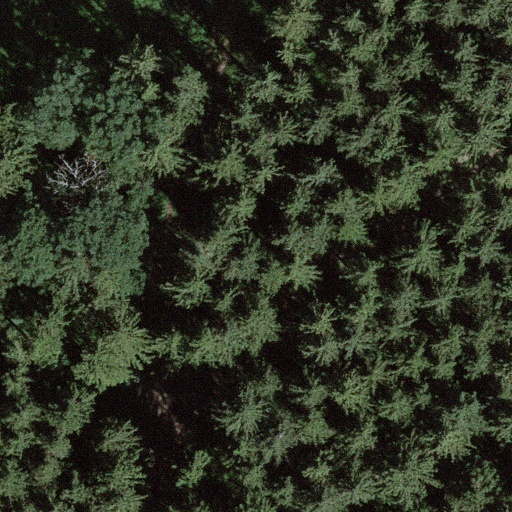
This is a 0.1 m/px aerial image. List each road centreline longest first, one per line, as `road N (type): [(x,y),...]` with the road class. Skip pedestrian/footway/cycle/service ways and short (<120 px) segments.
road 1 (track): [(129,511),(146,434),(160,246),(233,0)]
road 2 (track): [(184,511),(511,103)]
